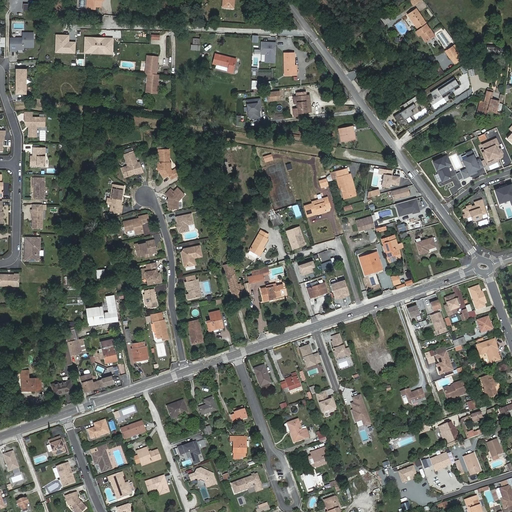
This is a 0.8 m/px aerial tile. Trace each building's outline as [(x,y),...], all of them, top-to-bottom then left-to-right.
[(87,0),(87,8),(96,9),(96,7),(102,7),(102,1),(102,0),(87,0)] [(224,0),(224,8),(228,8),(228,7),(233,7),(233,0),(224,0)] [(420,35),(426,43),(434,37),(416,10),(407,15),(418,31),(416,33),(418,36),(420,35)] [(23,38),(10,38),(10,51),(14,51),(14,49),(16,49),(23,49),(24,47),(33,47),(33,33),(23,33),(23,38)] [(68,35),(55,34),(54,53),(75,53),(75,41),(68,41),(68,35)] [(112,37),(84,36),(83,54),(112,55),(112,37)] [(272,62),(273,42),(259,42),(259,53),(263,53),(263,61),(272,62)] [(455,45),(445,51),(454,65),(464,58),(455,45)] [(505,58),(506,47),(488,47),(488,57),(505,58)] [(294,53),(284,53),(285,75),(294,75),(294,66),(294,53)] [(229,60),(215,56),(213,67),(228,71),(227,74),(232,76),(236,62),(231,61),(231,62),(229,61),(229,60)] [(144,74),(146,74),(154,75),(156,58),(146,57),(144,74)] [(473,68),(475,75),(486,72),(484,65),(473,68)] [(26,70),(17,69),(16,93),(26,93),(26,70)] [(154,75),(146,74),(145,92),(155,93),(156,75),(154,75)] [(459,87),(454,79),(438,90),(436,88),(430,92),(432,96),(435,94),(437,97),(440,95),(442,98),(459,87)] [(252,80),(252,89),(260,89),(261,80),(252,80)] [(482,109),(488,111),(491,99),(493,91),(488,89),(484,103),(482,109)] [(269,93),(270,101),(280,100),(279,92),(269,93)] [(296,103),(297,103),(299,103),(300,109),(298,109),(295,109),(296,116),(305,115),(305,112),(308,112),(307,108),(311,108),(309,95),(306,96),(306,92),(298,93),(298,96),(295,97),(296,103)] [(262,99),(248,101),(250,117),(253,119),(259,118),(261,116),(261,112),(260,111),(260,108),(263,108),(262,99)] [(500,101),(491,99),(488,111),(496,113),(500,101)] [(405,101),(401,103),(404,107),(392,115),(399,125),(401,123),(402,125),(407,121),(405,118),(413,112),(410,108),(415,105),(413,102),(408,105),(405,101)] [(487,115),(488,111),(482,109),(484,103),(480,102),(477,113),(487,115)] [(413,116),(417,121),(428,112),(425,108),(413,116)] [(35,126),(37,126),(45,126),(45,117),(32,117),(32,116),(25,116),(25,121),(27,125),(28,124),(30,126),(29,126),(29,136),(37,136),(37,130),(36,130),(35,126)] [(355,139),(353,126),(339,129),(341,141),(355,139)] [(495,138),(482,144),(484,150),(482,152),(486,160),(493,156),(494,158),(495,159),(498,158),(499,156),(498,154),(502,153),(500,148),(498,149),(497,145),(498,144),(495,138)] [(35,157),(33,157),(31,157),(31,166),(46,166),(45,148),(33,148),(33,153),(35,153),(35,157)] [(471,150),(466,152),(468,156),(462,158),(466,168),(461,170),(464,176),(472,173),(471,172),(475,170),(474,169),(483,165),(479,158),(475,160),(471,150)] [(160,171),(161,175),(163,179),(168,176),(171,180),(179,176),(176,170),(172,172),(171,170),(171,165),(169,164),(169,152),(159,152),(159,164),(157,164),(157,171),(159,171),(160,171)] [(133,174),(133,175),(137,174),(137,175),(142,173),(139,163),(137,164),(133,153),(124,156),(128,167),(121,169),(124,178),(130,176),(129,175),(133,174)] [(266,162),(274,160),(272,154),(264,156),(266,162)] [(441,180),(450,177),(446,167),(444,168),(443,166),(450,163),(447,154),(432,160),(441,180)] [(348,176),(347,175),(346,169),(334,172),(339,189),(341,189),(343,199),(355,195),(352,185),(349,185),(347,176),(348,176)] [(398,175),(383,173),(381,185),(388,186),(388,182),(397,184),(398,175)] [(35,199),(45,199),(45,177),(33,178),(33,187),(36,187),(36,189),(35,189),(35,199)] [(325,178),(319,180),(321,186),(327,184),(325,178)] [(494,189),(498,202),(509,198),(510,204),(511,203),(511,190),(510,184),(506,185),(506,184),(498,186),(498,187),(494,189)] [(123,186),(112,185),(111,193),(112,194),(111,198),(110,199),(107,199),(107,205),(111,205),(111,211),(114,211),(114,213),(121,213),(122,206),(120,206),(121,195),(122,195),(123,186)] [(409,187),(392,191),(394,199),(411,195),(409,187)] [(379,193),(378,188),(368,191),(367,197),(379,193)] [(169,202),(168,203),(168,211),(172,212),(173,210),(178,210),(177,202),(184,196),(177,189),(173,192),(170,190),(165,195),(168,198),(168,201),(169,202)] [(303,207),(307,217),(315,215),(315,212),(316,212),(317,213),(325,210),(325,209),(330,208),(326,198),(312,202),(311,202),(312,204),(303,207)] [(418,199),(397,204),(400,217),(421,212),(418,199)] [(485,212),(481,199),(473,201),(474,204),(470,206),(470,204),(465,205),(465,207),(462,208),(465,216),(469,215),(470,218),(473,219),(479,217),(480,215),(480,214),(485,212)] [(31,209),(31,213),(32,213),(33,213),(33,219),(33,228),(43,228),(42,205),(33,205),(33,209),(31,209)] [(274,227),(284,223),(282,218),(280,212),(276,214),(274,209),(268,211),(274,227)] [(177,219),(178,226),(179,227),(180,230),(179,231),(179,233),(181,234),(188,233),(186,227),(192,225),(190,216),(177,219)] [(140,220),(124,223),(126,232),(127,232),(134,231),(135,233),(138,236),(144,234),(142,225),(145,225),(144,217),(139,218),(140,220)] [(372,218),(360,221),(362,228),(374,225),(372,218)] [(300,226),(286,231),(293,250),(307,244),(300,226)] [(267,239),(269,235),(261,231),(250,250),(258,255),(262,247),(263,248),(268,240),(267,239)] [(393,236),(381,240),(386,257),(387,256),(393,254),(398,253),(397,249),(396,245),(393,236)] [(40,250),(40,238),(27,238),(27,243),(26,243),(25,252),(27,253),(26,261),(39,261),(39,255),(37,254),(37,250),(40,250)] [(431,238),(415,243),(419,254),(428,252),(427,249),(434,247),(431,238)] [(155,243),(135,247),(138,259),(145,258),(153,256),(154,254),(157,253),(155,243)] [(183,261),(183,262),(184,268),(194,266),(193,259),(201,258),(198,248),(183,251),(181,254),(182,259),(183,259),(183,261)] [(377,252),(359,257),(365,275),(374,272),(373,270),(381,267),(377,252)] [(159,274),(157,274),(155,275),(155,271),(156,271),(155,264),(145,266),(146,269),(141,270),(139,272),(140,277),(143,276),(146,278),(147,285),(161,282),(159,274)] [(232,265),(224,267),(231,286),(231,288),(231,290),(233,295),(240,293),(245,291),(244,285),(241,286),(241,284),(238,285),(232,265)] [(315,265),(305,268),(303,265),(298,266),(301,275),(316,270),(315,265)] [(269,267),(253,271),(254,275),(249,276),(250,283),(265,280),(264,275),(270,273),(269,267)] [(97,269),(97,278),(106,278),(106,269),(97,269)] [(14,276),(0,276),(0,287),(19,287),(18,275),(14,275),(14,276)] [(397,275),(391,277),(393,285),(400,283),(397,275)] [(347,280),(332,285),(337,300),(352,295),(347,280)] [(186,301),(198,298),(196,289),(198,289),(196,281),(184,283),(185,288),(188,288),(188,290),(187,290),(188,294),(185,295),(186,301)] [(317,281),(310,284),(311,287),(307,289),(310,298),(327,292),(324,283),(318,285),(317,281)] [(269,299),(273,298),(281,296),(280,290),(284,289),(282,284),(267,288),(266,287),(261,288),(264,302),(269,300),(269,299)] [(479,285),(469,288),(476,311),(487,307),(479,285)] [(144,295),(146,305),(147,309),(156,308),(153,290),(144,292),(144,295)] [(122,321),(118,296),(106,297),(107,304),(108,312),(106,313),(107,323),(122,321)] [(445,299),(451,315),(456,314),(455,309),(459,308),(454,296),(445,299)] [(431,303),(433,313),(443,310),(440,300),(431,303)] [(89,325),(107,323),(106,313),(108,312),(107,304),(95,306),(96,308),(86,309),(89,325)] [(419,315),(416,307),(407,310),(410,318),(419,315)] [(206,322),(208,331),(214,330),(213,329),(217,328),(218,329),(219,329),(223,328),(221,321),(220,321),(220,320),(221,320),(219,311),(209,314),(211,320),(206,322)] [(431,317),(437,331),(445,328),(440,313),(431,317)] [(152,319),(151,320),(152,323),(154,323),(156,332),(157,332),(158,339),(162,338),(167,337),(164,321),(162,321),(161,317),(152,319)] [(478,321),(482,333),(493,330),(488,318),(478,321)] [(191,336),(193,344),(202,342),(197,321),(186,324),(189,336),(191,336)] [(415,330),(428,326),(427,321),(414,324),(415,330)] [(67,342),(68,347),(70,356),(73,355),(70,342),(78,340),(76,330),(65,332),(67,342)] [(339,336),(332,338),(334,342),(332,343),(336,353),(334,353),(337,359),(342,357),(343,358),(351,355),(349,349),(345,351),(339,336)] [(100,342),(105,363),(117,360),(115,350),(118,349),(116,339),(100,342)] [(495,349),(496,349),(498,348),(495,339),(477,345),(480,354),(487,352),(491,363),(500,360),(497,351),(496,351),(495,349)] [(70,342),(73,355),(81,353),(78,340),(70,342)] [(457,348),(461,346),(459,340),(453,342),(455,348),(456,348),(457,348)] [(139,348),(132,350),(134,362),(148,359),(145,347),(144,345),(139,346),(139,348)] [(309,346),(300,349),(306,367),(315,364),(315,365),(321,363),(318,354),(312,356),(309,346)] [(70,356),(68,347),(62,348),(66,365),(72,364),(70,356)] [(445,348),(425,354),(426,359),(437,355),(440,365),(442,368),(438,369),(440,375),(453,370),(445,348)] [(391,354),(371,360),(375,373),(395,367),(391,354)] [(97,365),(95,370),(103,373),(106,368),(97,365)] [(261,387),(269,384),(270,384),(264,367),(254,370),(260,387),(261,387)] [(29,377),(29,369),(21,369),(22,390),(40,390),(40,377),(29,377)] [(284,380),(289,391),(300,387),(295,373),(291,374),(292,377),(284,380)] [(498,394),(495,386),(497,386),(495,381),(497,380),(495,373),(482,378),(486,389),(484,390),(487,398),(498,394)] [(90,374),(80,376),(85,391),(99,387),(98,381),(93,382),(90,374)] [(114,383),(112,375),(102,378),(102,379),(97,380),(98,381),(99,387),(114,383)] [(51,385),(53,396),(72,391),(70,381),(51,385)] [(452,397),(453,398),(466,394),(462,381),(454,384),(454,385),(455,387),(453,388),(452,387),(444,390),(447,399),(452,397)] [(412,405),(426,400),(422,390),(414,393),(414,394),(412,395),(411,394),(409,390),(401,393),(405,405),(409,403),(412,405)] [(317,395),(323,413),(336,409),(333,400),(329,402),(325,392),(317,395)] [(361,397),(353,399),(355,404),(352,405),(355,413),(353,413),(356,423),(362,421),(365,427),(371,425),(361,397)] [(207,405),(199,408),(202,415),(216,410),(212,398),(205,400),(207,405)] [(470,411),(477,409),(474,400),(467,402),(470,411)] [(168,409),(172,420),(188,414),(183,401),(178,403),(179,405),(168,409)] [(500,408),(504,419),(510,416),(510,415),(511,414),(511,404),(507,406),(500,408)] [(247,418),(244,410),(234,413),(235,415),(232,416),(234,423),(247,418)] [(463,419),(460,421),(467,439),(469,438),(469,436),(468,433),(467,433),(465,427),(465,426),(464,426),(463,422),(465,422),(464,420),(467,418),(468,419),(469,419),(468,417),(463,419)] [(98,435),(99,435),(109,431),(106,423),(105,423),(104,419),(94,422),(96,427),(88,430),(91,438),(96,436),(96,435),(98,434),(98,435)] [(293,442),(309,437),(306,430),(301,431),(298,420),(289,423),(292,432),(293,432),(293,433),(290,434),(293,442)] [(142,421),(121,429),(125,439),(145,431),(142,421)] [(430,431),(429,422),(419,423),(421,433),(430,431)] [(456,432),(457,432),(455,428),(453,429),(452,424),(448,425),(440,428),(442,433),(441,434),(445,444),(459,439),(458,434),(457,435),(456,432)] [(203,428),(206,436),(212,434),(209,426),(203,428)] [(320,442),(327,440),(325,434),(318,436),(320,442)] [(48,440),(54,455),(65,451),(59,436),(48,440)] [(241,441),(241,437),(230,437),(230,442),(233,442),(233,453),(234,453),(234,458),(236,460),(238,460),(240,459),(239,457),(245,457),(244,453),(245,453),(246,441),(241,441)] [(459,443),(460,447),(464,446),(465,448),(472,446),(469,439),(462,441),(459,443)] [(487,443),(493,458),(503,454),(497,439),(487,443)] [(196,440),(177,447),(180,456),(189,452),(194,465),(200,463),(198,456),(201,454),(196,440)] [(95,461),(96,464),(98,463),(101,472),(112,468),(105,449),(107,448),(106,444),(96,448),(98,451),(91,454),(93,461),(95,461)] [(137,454),(141,464),(151,460),(152,462),(161,459),(157,450),(151,452),(149,453),(148,452),(146,448),(142,449),(143,452),(137,454)] [(325,448),(318,451),(320,454),(312,457),(316,468),(328,464),(324,453),(326,452),(325,448)] [(446,453),(431,459),(434,467),(444,463),(445,466),(450,464),(446,453)] [(464,457),(472,476),(481,472),(474,453),(464,457)] [(68,463),(57,467),(64,486),(75,482),(68,463)] [(414,466),(399,472),(403,483),(408,481),(407,478),(417,474),(414,466)] [(189,475),(191,480),(197,478),(198,480),(201,479),(205,481),(207,487),(217,484),(213,474),(201,468),(197,470),(198,471),(197,472),(189,475)] [(117,489),(120,498),(128,494),(122,476),(123,476),(122,471),(108,476),(109,481),(111,481),(114,490),(117,489)] [(229,473),(223,475),(225,482),(231,479),(229,473)] [(165,479),(164,475),(145,481),(149,491),(157,488),(160,494),(169,491),(166,482),(165,483),(164,480),(165,479)] [(254,487),(260,485),(257,475),(238,482),(241,492),(254,487)] [(341,479),(320,485),(322,491),(343,485),(341,479)] [(427,481),(420,484),(423,491),(430,488),(427,481)] [(509,486),(495,491),(498,499),(501,498),(504,508),(507,507),(511,505),(511,491),(510,486),(509,486)] [(76,492),(65,496),(68,505),(70,505),(73,509),(73,511),(74,511),(82,511),(86,509),(78,499),(77,496),(78,496),(76,492)] [(473,506),(471,506),(472,511),(482,511),(481,509),(480,509),(479,507),(480,507),(477,495),(465,498),(467,504),(472,502),(473,506)] [(338,511),(338,510),(340,509),(335,498),(331,499),(332,502),(327,503),(330,511),(338,511)] [(17,502),(19,507),(21,506),(23,510),(27,509),(26,504),(28,504),(27,499),(17,502)] [(128,511),(126,507),(130,506),(129,503),(117,507),(118,511),(128,511)]
